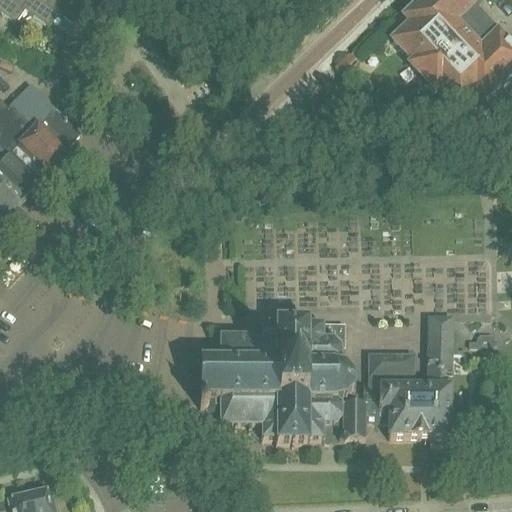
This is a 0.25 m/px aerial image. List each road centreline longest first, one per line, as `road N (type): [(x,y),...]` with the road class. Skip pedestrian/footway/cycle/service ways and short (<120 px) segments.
road 1 (residential): [(22,404),(95,329),(121,275),(130,227),(155,192)]
road 2 (residential): [(308,177),(511,156)]
road 3 (residential): [(155,192),(106,158),(129,27)]
road 4 (residential): [(371,0),(245,123)]
road 5 (residential): [(216,150),(129,27)]
road 6 (residential): [(114,511),(93,470),(22,404)]
